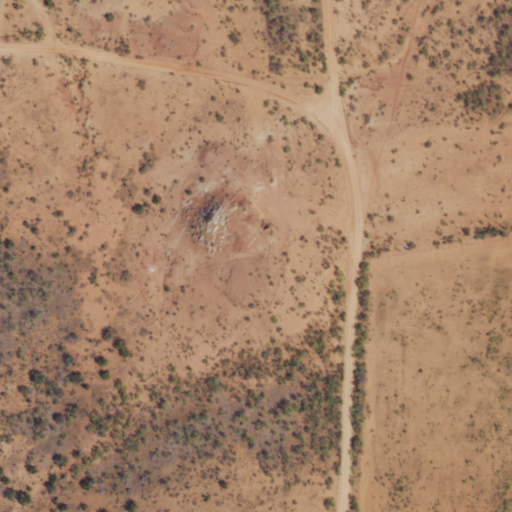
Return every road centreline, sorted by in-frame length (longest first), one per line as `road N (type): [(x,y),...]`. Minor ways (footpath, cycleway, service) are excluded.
road 1 (track): [(324,511),(331,177),(255,116),(0,81)]
road 2 (track): [(331,177),(362,162),(433,15),(432,0)]
road 3 (track): [(511,235),(463,249),(331,254)]
road 4 (track): [(327,0),(331,177)]
road 5 (track): [(132,0),(220,65),(255,116)]
